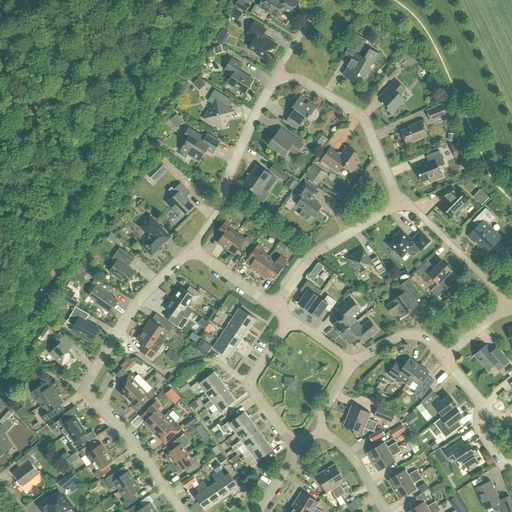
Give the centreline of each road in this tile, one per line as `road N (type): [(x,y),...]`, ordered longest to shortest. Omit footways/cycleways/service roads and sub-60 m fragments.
road 1 (track): [(0,365),(213,0)]
road 2 (residential): [(182,511),(133,441),(85,391),(114,335),(187,247)]
road 3 (track): [(0,32),(54,120),(82,224)]
road 4 (residential): [(276,78),(227,166),(215,207),(187,247)]
road 5 (residential): [(400,196),(361,118),(295,78),(276,78)]
road 6 (residential): [(277,308),(315,249),(400,196)]
road 7 (residential): [(296,445),(252,386),(291,318)]
road 8 (residential): [(506,304),(400,196)]
